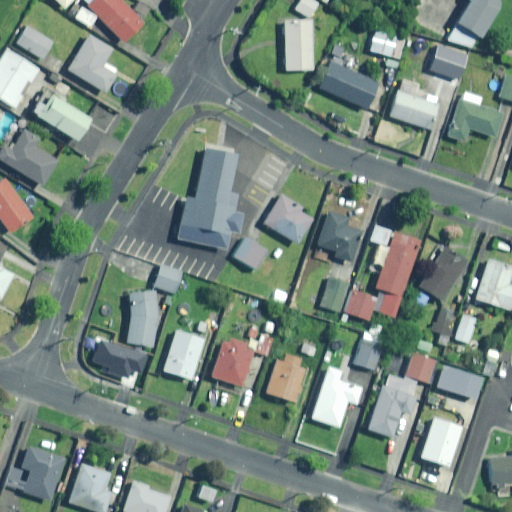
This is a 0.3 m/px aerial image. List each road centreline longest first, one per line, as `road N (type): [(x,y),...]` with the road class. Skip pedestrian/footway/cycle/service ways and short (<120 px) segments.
road 1 (residential): [(403,511),(32,387)]
road 2 (residential): [(511,215),(319,148),(183,66)]
road 3 (residential): [(183,66),(85,230),(32,387)]
